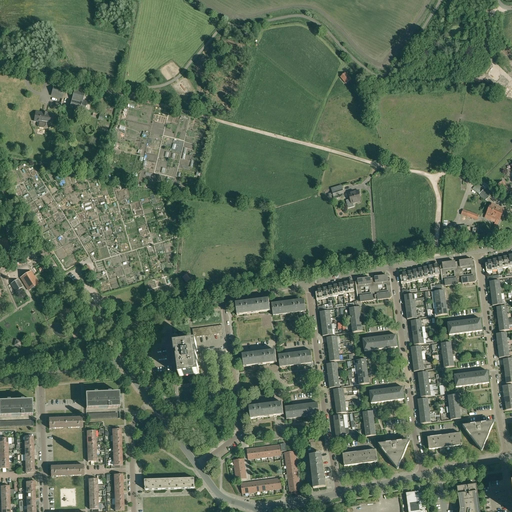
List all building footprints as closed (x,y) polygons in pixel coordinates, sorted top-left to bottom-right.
[(340,77),(346,85),(352,80),(346,73),(340,77)] [(54,86),(54,87),(51,96),(62,98),(65,89),(54,86)] [(84,113),(87,102),(83,100),(85,91),(75,88),(69,109),(84,113)] [(53,115),(47,114),(36,112),(34,121),(52,124),(53,115)] [(503,182),(496,187),(504,196),(511,190),(507,186),(506,186),(505,185),(506,184),(503,182)] [(492,194),(486,188),(479,195),(485,200),(492,194)] [(358,191),(348,194),(351,203),(361,201),(358,191)] [(491,203),(486,216),(485,218),(491,221),(492,218),(496,220),(498,217),(496,216),(497,214),(496,214),(499,207),(491,203)] [(504,209),(499,207),(496,214),(497,214),(496,216),(498,217),(496,220),(499,222),(504,209)] [(458,226),(458,228),(443,231),(444,237),(459,235),(468,234),(467,225),(458,226)] [(11,259),(13,263),(15,268),(26,263),(22,254),(14,257),(6,237),(0,239),(0,243),(4,253),(2,254),(4,257),(6,257),(8,261),(11,259)] [(463,270),(467,269),(466,260),(459,261),(460,262),(457,262),(459,273),(463,273),(463,270)] [(466,260),(467,269),(471,269),(471,272),(476,271),(475,261),(473,260),(472,261),(472,260),(466,260)] [(449,263),(450,271),(454,271),(454,274),(459,273),(457,262),(455,263),(455,262),(449,263)] [(440,267),(442,275),(446,275),(446,272),(450,271),(449,263),(442,263),(443,264),(441,264),(440,266),(440,267)] [(432,267),(433,276),(442,275),(440,267),(438,268),(437,265),(434,265),(434,266),(432,267)] [(472,275),(468,275),(469,284),(475,283),(475,282),(476,282),(477,280),(476,271),(471,272),(472,275)] [(31,272),(21,278),(29,291),(39,284),(31,272)] [(451,277),(452,286),(458,285),(458,284),(460,284),(459,273),(454,274),(455,277),(451,277)] [(463,273),(459,273),(460,284),(462,284),(462,285),(469,284),(468,275),(464,276),(463,273)] [(444,286),(445,286),(445,287),(452,286),(451,277),(446,278),(446,275),(442,275),(442,279),(443,285),(444,286)] [(381,277),(382,285),(386,285),(387,288),(391,287),(390,278),(389,276),(388,277),(388,276),(381,277)] [(375,278),(373,278),(374,289),(379,289),(378,286),(382,285),(381,277),(375,277),(375,278)] [(369,287),(370,290),(374,289),(373,278),(371,279),(370,278),(364,279),(365,287),(369,287)] [(361,288),(365,287),(364,279),(358,280),(357,280),(356,282),(357,291),(362,291),(361,288)] [(18,280),(11,284),(16,292),(23,287),(18,280)] [(499,281),(489,282),(490,288),(496,288),(496,289),(500,288),(502,288),(502,286),(500,286),(499,281)] [(383,291),(384,299),(384,300),(390,299),(390,298),(392,298),(393,297),(391,287),(387,288),(387,291),(383,291)] [(374,289),(370,290),(370,293),(366,293),(367,302),(373,301),(373,300),(376,300),(374,289)] [(379,289),(374,289),(376,300),(378,300),(378,301),(384,300),(384,299),(383,291),(379,292),(379,289)] [(367,302),(366,293),(362,294),(362,291),(357,291),(358,301),(360,302),(361,302),(361,303),(367,302)] [(260,312),(261,313),(261,315),(262,315),(263,314),(263,312),(270,311),(269,299),(268,299),(252,301),(254,313),(260,312)] [(288,302),(290,314),(297,313),(297,314),(298,313),(299,313),(299,312),(306,311),(306,312),(305,299),(304,299),(304,300),(288,302)] [(236,303),(235,303),(237,316),(238,316),(238,315),(244,314),(244,317),(246,317),(247,316),(247,314),(254,313),(252,301),(236,304),(236,303)] [(283,314),(290,314),(288,302),(272,304),(273,316),(274,316),(280,315),(280,316),(282,316),(283,315),(283,314)] [(320,312),(321,318),(326,318),(326,319),(331,318),(330,311),(320,312)] [(481,319),(464,321),(466,334),(482,332),(481,319)] [(421,320),(411,321),(412,327),(417,327),(417,328),(422,327),(425,327),(424,324),(423,324),(423,320),(421,320)] [(449,336),(459,335),(466,334),(464,321),(448,323),(449,336)] [(223,334),(222,325),(193,329),(194,338),(223,334)] [(396,335),(379,337),(381,350),(398,348),(396,335)] [(364,352),(381,350),(379,337),(363,339),(364,352)] [(199,366),(199,360),(198,360),(197,352),(198,352),(196,342),(174,345),(176,355),(177,355),(178,363),(177,363),(178,369),(179,377),(185,376),(185,377),(194,376),(194,375),(199,374),(198,366),(199,366)] [(275,351),(259,353),(260,365),(267,364),(267,365),(269,365),(270,365),(270,364),(276,363),(277,363),(275,351)] [(311,351),(295,354),(296,365),(303,364),(303,365),(305,365),(306,365),(306,364),(312,363),(313,363),(311,351)] [(242,355),(244,367),(251,366),(251,367),(252,367),(254,367),(253,366),(260,365),(259,353),(243,355),(242,355)] [(289,366),(296,365),(295,354),(279,356),(279,355),(278,355),(280,368),(280,367),(287,366),(287,368),(288,367),(290,367),(289,366)] [(511,358),(503,360),(504,366),(511,365),(511,358)] [(487,371),(471,373),(472,386),(489,384),(487,371)] [(456,388),(472,386),(471,373),(454,375),(456,388)] [(403,387),(386,390),(388,402),(404,400),(403,387)] [(388,402),(386,390),(370,392),(371,404),(388,402)] [(119,408),(119,394),(119,393),(85,394),(86,409),(119,408)] [(0,417),(33,416),(32,405),(32,402),(32,400),(0,401),(0,417)] [(282,403),(266,405),(267,417),(274,416),(274,417),(275,417),(277,417),(277,416),(283,415),(284,415),(282,403)] [(301,406),(303,417),(310,417),(310,418),(311,417),(313,417),(312,416),(319,415),(319,416),(320,416),(318,403),(318,404),(301,406)] [(249,407),(251,419),(258,418),(258,419),(259,419),(260,419),(260,418),(267,417),(266,405),(250,407),(249,407)] [(296,418),(303,417),(301,406),(285,408),(285,407),(286,420),(287,420),(287,419),(293,419),(294,420),(295,419),(296,419),(296,418)] [(72,418),(65,418),(65,428),(82,428),(82,417),(75,418),(74,416),(72,416),(72,418)] [(65,428),(65,418),(58,418),(58,417),(55,417),(55,418),(48,419),(49,429),(65,428)] [(493,423),(476,425),(463,426),(463,427),(481,451),(482,451),(494,424),(493,423)] [(460,433),(444,436),(445,448),(462,446),(460,433)] [(429,450),(445,448),(444,436),(427,438),(429,450)] [(316,453),(317,455),(320,454),(320,452),(324,452),(323,441),(314,443),(314,440),(309,440),(309,443),(310,443),(312,453),(316,453)] [(409,441),(392,443),(379,444),(379,445),(397,469),(398,469),(409,442),(409,441)] [(280,445),(273,446),(274,457),(281,456),(280,445)] [(375,450),(366,451),(359,452),(361,464),(377,462),(375,450)] [(344,467),(361,464),(359,452),(343,454),(344,467)] [(324,470),(322,454),(320,454),(317,455),(309,456),(310,456),(311,463),(310,463),(310,465),(311,465),(312,472),(324,470)] [(244,459),(233,461),(234,468),(245,466),(244,459)] [(73,466),(67,466),(67,476),(84,476),(83,466),(76,466),(76,464),(75,464),(73,464),(73,466)] [(57,465),(57,466),(50,467),(50,477),(67,476),(67,466),(60,466),(60,465),(57,465)] [(313,489),(318,488),(326,487),(324,470),(312,472),(313,479),(312,479),(312,482),(313,482),(314,488),(313,488),(313,489)] [(299,477),(288,478),(289,485),(300,484),(299,477)] [(178,480),(178,489),(195,489),(194,479),(178,480)] [(145,490),(154,490),(162,490),(161,480),(145,481),(145,490)] [(178,480),(161,480),(162,490),(178,489),(178,480)] [(15,492),(17,492),(17,482),(14,482),(14,490),(9,490),(9,486),(0,487),(1,493),(9,492),(15,492)] [(300,491),(300,484),(289,485),(290,493),(300,491)] [(459,511),(480,511),(477,490),(479,490),(478,490),(478,486),(477,486),(476,485),(468,486),(468,488),(466,488),(466,486),(464,486),(464,485),(460,486),(460,485),(460,487),(457,487),(460,510),(459,511)] [(408,511),(425,511),(423,494),(419,494),(419,492),(406,494),(408,511)]
